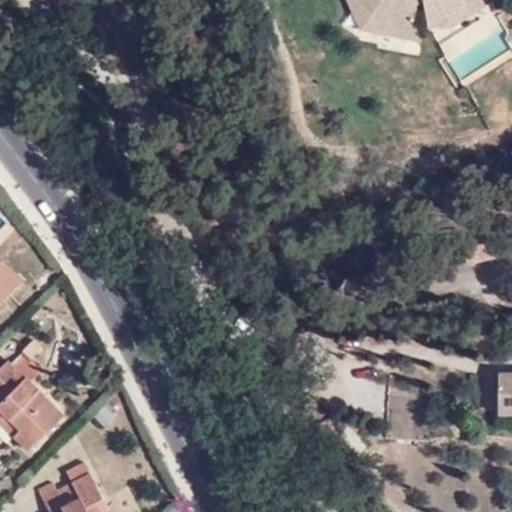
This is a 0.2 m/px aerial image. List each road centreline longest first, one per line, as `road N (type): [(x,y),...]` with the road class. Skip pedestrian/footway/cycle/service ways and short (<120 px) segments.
road 1 (residential): [(331,511),(278,444),(227,315),(164,219),(104,27)]
road 2 (tertiary): [(0,127),(69,217),(227,511)]
